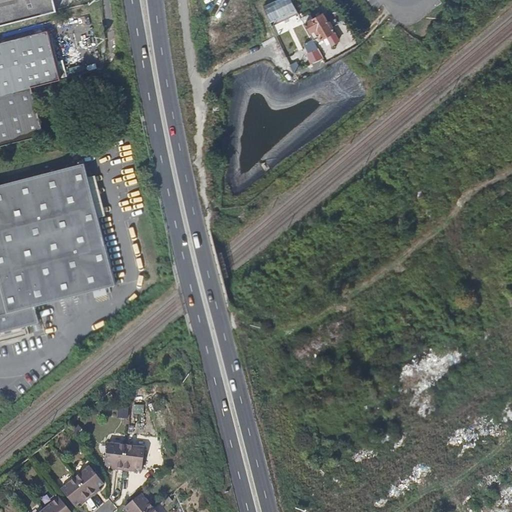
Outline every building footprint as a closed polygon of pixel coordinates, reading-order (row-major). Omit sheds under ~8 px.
[(0,0),(0,26),(2,26),(26,19),(49,13),(58,11),(54,0),(0,0)] [(294,7),(290,0),(280,0),(262,7),(271,26),(284,21),(281,12),(294,7)] [(299,15),(294,7),(281,12),(284,21),(299,15)] [(336,34),(325,15),(304,26),(313,43),(319,39),(321,43),(336,34)] [(0,44),(0,96),(28,89),(32,88),(60,80),(55,61),(57,60),(55,51),(52,51),(47,32),(0,44)] [(311,63),(323,58),(315,42),(303,48),(311,63)] [(0,96),(0,140),(27,133),(43,129),(32,88),(28,89),(0,96)] [(0,140),(0,148),(45,137),(43,130),(43,129),(27,133),(0,140)] [(116,284),(84,162),(0,183),(0,332),(40,321),(35,304),(116,284)] [(123,469),(126,443),(108,441),(104,464),(112,464),(117,465),(116,468),(123,469)] [(144,445),(126,443),(123,469),(129,469),(129,466),(135,466),(142,467),(144,445)] [(86,464),(72,476),(89,496),(94,492),(92,489),(96,486),(101,481),(86,464)] [(89,496),(72,476),(58,488),(73,505),(78,501),(82,498),(83,501),(89,496)] [(148,511),(153,508),(141,492),(124,507),(127,511),(148,511)] [(57,496),(42,508),(45,511),(69,511),(70,511),(57,496)]
